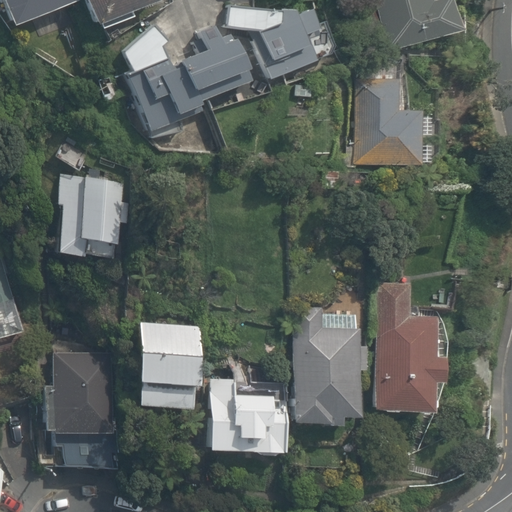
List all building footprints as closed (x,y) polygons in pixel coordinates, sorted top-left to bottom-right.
[(0,0),(0,2),(9,24),(69,0),(0,0)] [(151,0),(82,0),(92,23),(151,0)] [(368,0),(382,47),(449,29),(440,0),(368,0)] [(228,5),(225,28),(255,33),(259,48),(253,51),(267,82),(314,62),(304,38),(317,29),(309,11),(293,16),(228,5)] [(150,26),(123,53),(132,75),(124,78),(151,136),(203,115),(197,102),(179,66),(173,70),(161,48),(167,40),(150,26)] [(205,53),(179,66),(197,102),(247,82),(230,39),(220,41),(212,26),(196,32),(205,53)] [(393,74),(349,73),(347,162),(413,163),(414,108),(392,108),(393,74)] [(122,178),(61,169),(50,250),(111,259),(122,178)] [(0,262),(0,344),(22,336),(0,262)] [(414,289),(373,289),(372,413),(430,414),(430,385),(442,385),(443,340),(438,340),(438,320),(413,320),(414,289)] [(363,309),(293,306),(287,424),(338,426),(338,418),(357,419),(363,309)] [(194,320),(133,317),(129,404),(189,406),(194,320)] [(112,352),(45,351),(43,464),(111,467),(112,352)] [(283,385),(210,383),(208,450),(280,453),(283,385)]
